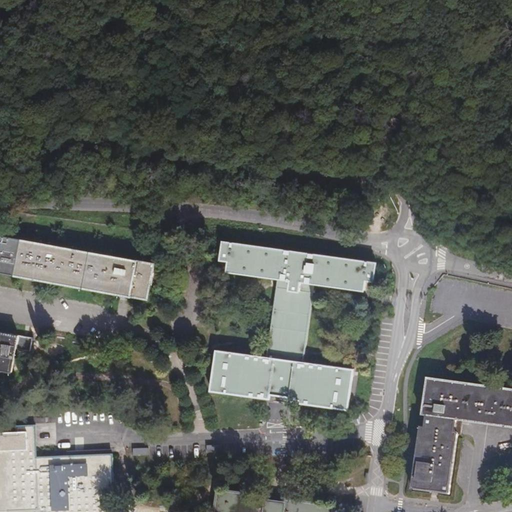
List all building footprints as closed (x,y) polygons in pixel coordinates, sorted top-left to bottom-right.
[(0,237),(0,274),(125,296),(148,300),(154,265),(0,237)] [(374,284),(376,264),(222,243),(220,263),(228,264),(227,274),(275,281),(312,286),(365,293),(367,283),(374,284)] [(303,349),(312,286),(275,281),(266,344),(276,345),(274,361),(264,359),(215,353),(210,393),(270,401),(270,397),(278,398),(289,399),(288,404),(348,412),(352,377),(353,372),(301,365),(294,364),(296,348),(303,349)] [(0,371),(11,373),(17,337),(0,333),(0,371)] [(276,345),(266,344),(264,359),(274,361),(276,345)] [(303,349),(296,348),(294,364),(301,365),(302,356),(303,349)] [(511,390),(428,379),(423,416),(428,417),(426,429),(422,428),(413,490),(450,495),(455,465),(459,435),(456,435),(458,421),(464,422),(506,427),(511,428),(511,390)] [(36,511),(34,460),(34,455),(33,428),(14,429),(14,435),(0,435),(0,511),(36,511)] [(45,460),(34,460),(36,511),(112,511),(110,457),(98,458),(89,458),(82,458),(64,459),(45,460)] [(332,511),(333,508),(281,501),(280,505),(268,503),(269,499),(216,492),(213,511),(332,511)]
